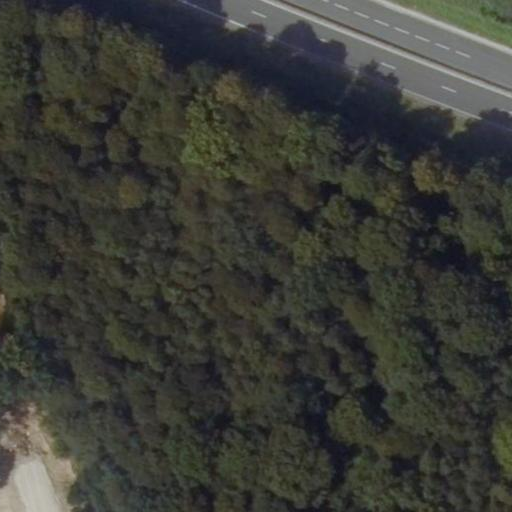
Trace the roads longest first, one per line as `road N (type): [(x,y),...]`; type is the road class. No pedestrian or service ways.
road 1 (trunk): [(215,0),(511,113)]
road 2 (trunk): [(511,73),(320,0)]
